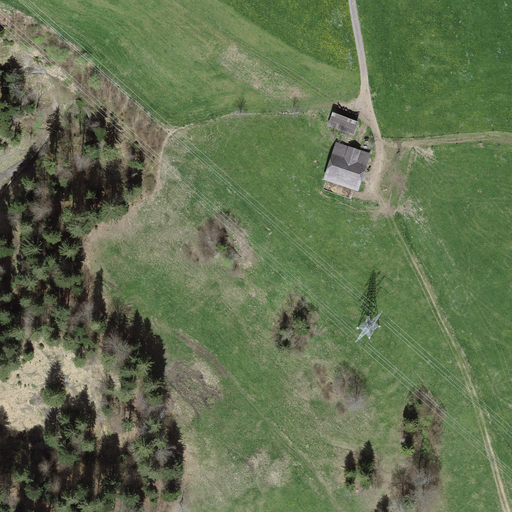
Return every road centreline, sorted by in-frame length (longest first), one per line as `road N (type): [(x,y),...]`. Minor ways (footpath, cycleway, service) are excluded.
road 1 (track): [(505,511),(466,382),(387,216),(350,0)]
road 2 (track): [(191,341),(340,511)]
road 3 (track): [(511,137),(377,145)]
